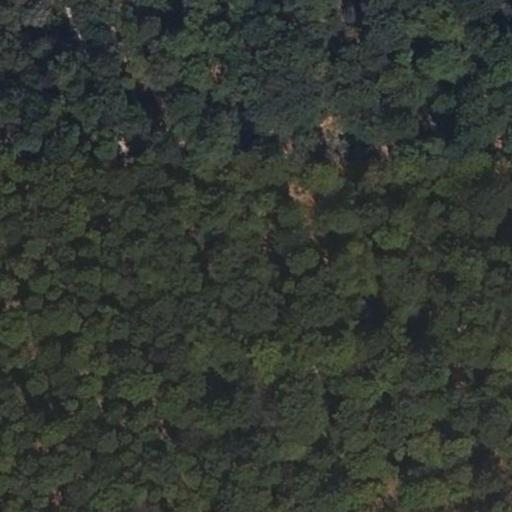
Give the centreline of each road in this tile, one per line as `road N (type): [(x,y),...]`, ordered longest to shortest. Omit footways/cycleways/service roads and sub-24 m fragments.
road 1 (track): [(251,511),(66,0)]
road 2 (track): [(210,403),(511,309)]
